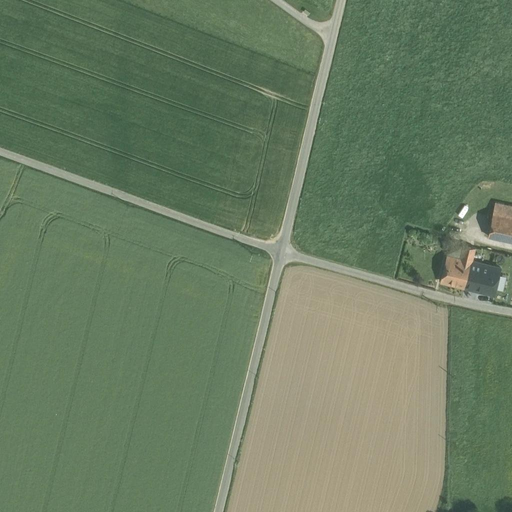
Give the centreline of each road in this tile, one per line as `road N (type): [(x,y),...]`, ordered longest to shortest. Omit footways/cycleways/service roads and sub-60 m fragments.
road 1 (unclassified): [(0,150),(280,251)]
road 2 (unclassified): [(218,511),(280,251)]
road 3 (unclassified): [(280,251),(340,0)]
road 4 (unclassified): [(280,251),(511,311)]
